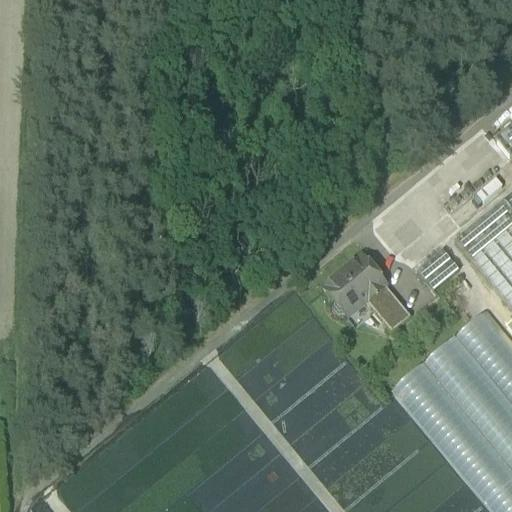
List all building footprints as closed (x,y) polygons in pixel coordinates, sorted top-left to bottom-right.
[(511,129),(494,144),(511,166),(511,195),(502,204),(511,215),(511,129)] [(511,228),(469,264),(511,315),(511,228)] [(432,294),(457,273),(439,252),(414,273),(432,294)] [(356,265),(322,293),(333,306),(331,312),(337,321),(344,320),(346,322),(365,307),(385,290),(375,277),(370,282),(356,265)] [(385,290),(365,307),(390,337),(410,321),(385,290)] [(511,511),(511,346),(486,316),(391,395),(487,511),(511,511)]
